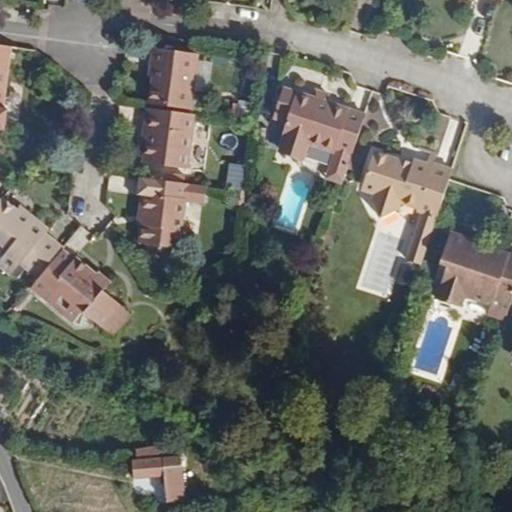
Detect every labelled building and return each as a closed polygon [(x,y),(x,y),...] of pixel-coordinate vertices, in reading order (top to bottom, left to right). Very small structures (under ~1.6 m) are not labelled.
[(4,109),(13,46),(0,44),(0,129),(6,131),(9,110),(4,109)] [(193,109),(200,53),(153,47),(151,63),(155,64),(149,103),(193,109)] [(354,155),(367,115),(296,92),(283,135),(287,136),(282,147),(285,155),(300,160),(306,156),(310,144),(335,153),(337,149),(354,155)] [(193,109),(149,103),(149,108),(192,114),(193,109)] [(188,169),(196,114),(192,114),(149,108),(145,132),(150,133),(148,146),(145,163),(188,169)] [(438,218),(454,170),(435,163),(434,166),(414,159),(413,167),(399,162),(400,160),(374,152),(363,190),(375,194),(373,199),(383,217),(401,208),(402,203),(419,208),(417,211),(422,213),(438,218)] [(181,248),(187,200),(207,202),(208,186),(142,178),(139,193),(144,194),(141,213),(145,214),(144,226),(142,243),(181,248)] [(249,207),(251,192),(237,190),(235,206),(249,207)] [(40,279),(65,249),(48,234),(51,230),(37,219),(34,223),(17,210),(4,198),(0,202),(0,250),(6,255),(0,261),(0,265),(13,276),(22,264),(40,279)] [(37,219),(22,205),(17,210),(34,223),(37,219)] [(431,240),(438,218),(422,213),(414,235),(431,240)] [(508,319),(511,306),(511,255),(486,247),(485,249),(471,245),(472,239),(451,232),(442,262),(449,264),(438,299),(461,306),(465,295),(493,304),(490,314),(508,319)] [(423,265),(431,240),(414,235),(407,259),(423,265)] [(486,247),(487,244),(472,239),(471,245),(485,249),(486,247)] [(120,304),(104,291),(110,284),(79,257),(75,258),(65,249),(40,279),(33,289),(75,324),(85,313),(102,327),(120,304)] [(115,338),(133,314),(120,304),(102,327),(115,338)] [(188,500),(184,456),(165,457),(164,446),(141,448),(142,459),(134,460),(135,477),(166,475),(168,502),(188,500)] [(246,489),(242,477),(228,481),(232,494),(246,489)]
